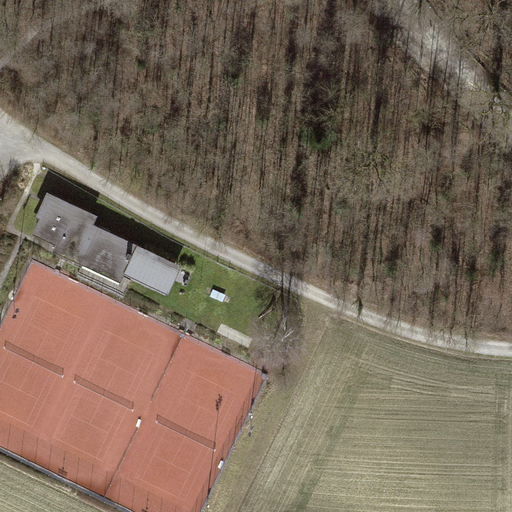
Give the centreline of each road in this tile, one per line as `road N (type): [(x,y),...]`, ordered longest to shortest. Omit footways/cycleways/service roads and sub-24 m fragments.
road 1 (residential): [(511,349),(418,333),(271,273),(126,199),(0,108)]
road 2 (track): [(397,0),(511,112)]
